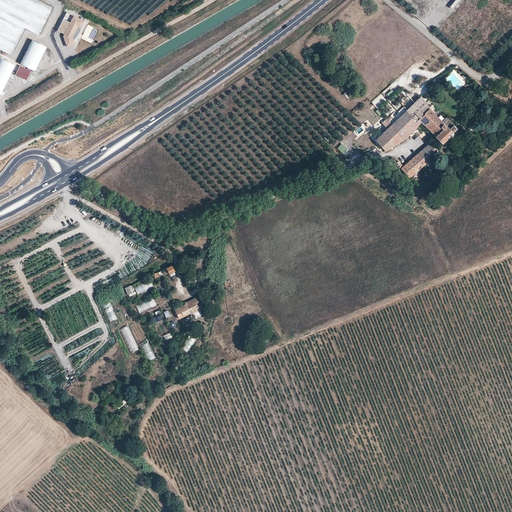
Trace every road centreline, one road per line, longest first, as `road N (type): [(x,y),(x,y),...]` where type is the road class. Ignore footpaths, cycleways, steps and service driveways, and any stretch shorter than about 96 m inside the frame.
road 1 (residential): [(72,174),(88,190),(173,230),(389,154)]
road 2 (secondary): [(72,174),(321,0)]
road 3 (unclassified): [(511,61),(496,75),(471,72),(386,0)]
